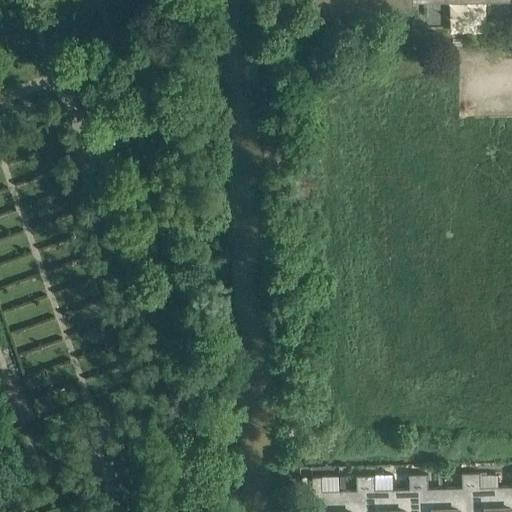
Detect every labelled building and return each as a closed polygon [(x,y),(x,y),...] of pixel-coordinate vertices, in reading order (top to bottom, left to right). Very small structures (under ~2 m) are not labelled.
[(310,0),(311,10),(411,9),(411,0),(310,0)] [(479,471),(470,472),(470,511),(497,511),(497,486),(480,486),(479,471)] [(444,511),(470,511),(470,472),(461,472),(461,486),(444,487),(444,511)] [(418,511),(417,473),(408,473),(408,488),(391,488),(391,511),(418,511)] [(417,473),(418,511),(444,511),(444,487),(427,487),(427,473),(417,473)] [(338,489),(338,511),(365,511),(364,474),(355,474),(355,489),(338,489)] [(374,474),(364,474),(365,511),(391,511),(391,488),(374,489),(374,474)] [(338,511),(338,489),(321,490),(321,475),(311,475),(311,511),(338,511)] [(497,511),(511,511),(511,485),(497,486),(497,511)]
